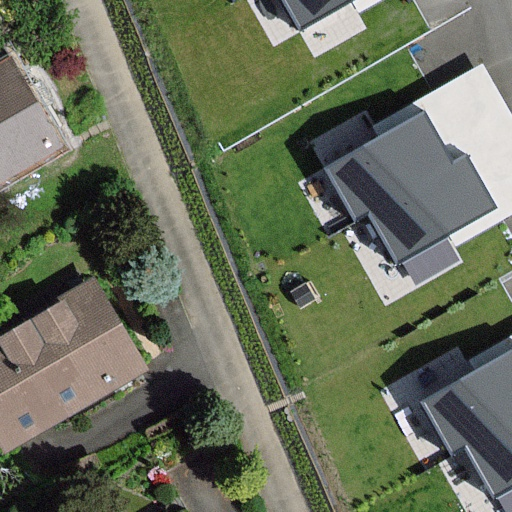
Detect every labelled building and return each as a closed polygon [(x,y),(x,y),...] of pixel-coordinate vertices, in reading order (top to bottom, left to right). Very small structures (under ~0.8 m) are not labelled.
[(338,0),(292,0),(302,19),(338,0)] [(0,71),(0,180),(54,149),(7,67),(0,71)] [(333,169),(359,216),(375,208),(400,256),(491,207),(465,159),(450,167),(425,120),(333,169)] [(0,338),(0,445),(2,450),(139,374),(92,288),(0,338)] [(511,479),(511,356),(429,401),(454,449),(470,440),(496,488),(511,479)]
